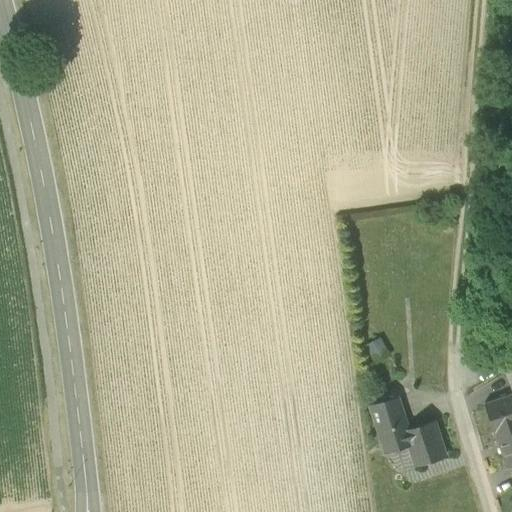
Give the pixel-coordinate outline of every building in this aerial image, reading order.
[(391,356),(380,338),(362,347),(373,366),(391,356)] [(495,433),(497,432),(511,426),(511,392),(511,393),(485,402),(495,433)] [(373,408),(380,429),(406,421),(399,399),(373,408)] [(380,429),(387,448),(408,441),(405,432),(409,430),(406,421),(380,429)] [(408,441),(417,466),(445,456),(434,422),(409,430),(405,432),(408,441)] [(511,426),(497,432),(508,465),(511,464),(511,426)]
